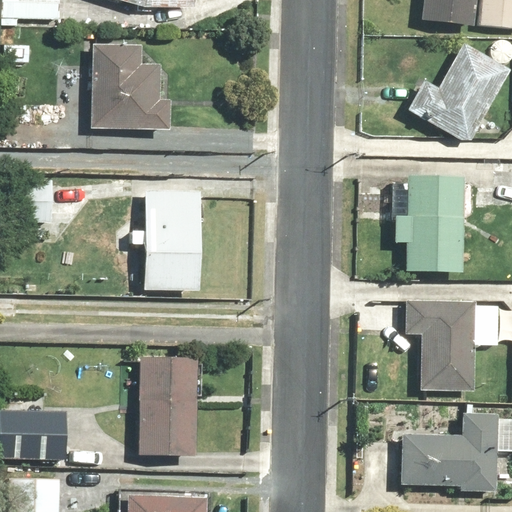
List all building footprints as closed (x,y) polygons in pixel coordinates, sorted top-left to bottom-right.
[(55,0),(0,0),(0,28),(15,28),(15,20),(55,21),(55,0)] [(99,0),(137,10),(191,10),(190,0),(99,0)] [(473,30),(475,0),(479,0),(478,28),(511,31),(511,0),(421,0),(419,24),(473,30)] [(404,113),(418,121),(465,148),(509,72),(461,44),(435,90),(422,82),(404,113)] [(139,67),(140,47),(90,45),(87,130),(167,134),(168,103),(159,103),(160,68),(139,67)] [(391,245),(402,245),(402,273),(460,273),(461,182),(403,181),(403,217),(391,217),(391,245)] [(49,225),(50,185),(11,183),(10,223),(49,225)] [(198,193),(143,192),(142,232),(129,233),(129,247),(142,247),(141,292),(196,293),(198,193)] [(279,258),(277,258),(279,205),(255,204),(251,298),(275,299),(276,263),(279,263),(279,258)] [(471,393),(472,348),(495,349),(495,308),(473,308),(473,305),(402,304),(402,336),(418,336),(417,392),(471,393)] [(196,359),(138,357),(133,455),(192,457),(196,359)] [(51,395),(11,392),(9,422),(48,425),(51,395)] [(495,495),(496,453),(511,452),(511,414),(496,414),(459,414),(459,437),(399,436),(398,489),(456,490),(456,495),(495,495)] [(0,511),(55,511),(57,481),(0,478),(0,511)] [(201,511),(202,494),(114,492),(113,511),(201,511)]
